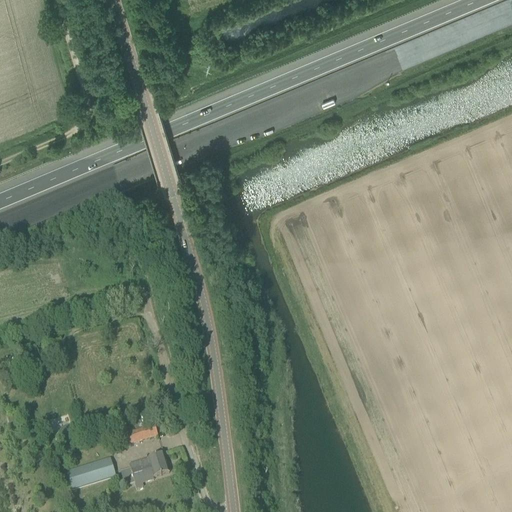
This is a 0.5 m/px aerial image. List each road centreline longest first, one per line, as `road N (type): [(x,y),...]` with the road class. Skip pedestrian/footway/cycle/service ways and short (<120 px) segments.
road 1 (track): [(511,118),(274,218),(272,231),(395,511)]
road 2 (motorway): [(0,224),(511,9)]
road 3 (tertiary): [(233,511),(199,284),(114,0)]
road 4 (motorway): [(482,0),(0,202)]
